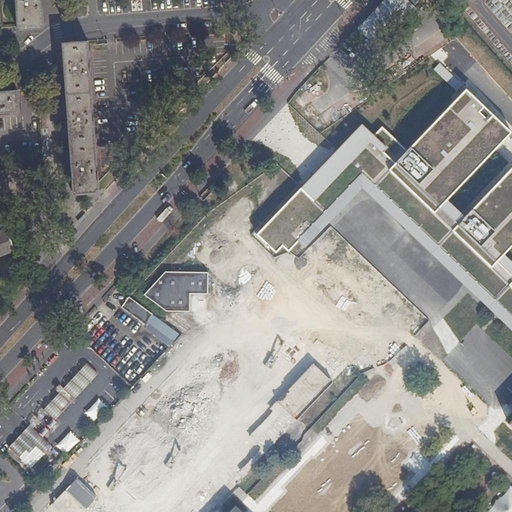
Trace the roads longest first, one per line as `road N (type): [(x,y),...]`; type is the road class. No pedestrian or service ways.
road 1 (primary): [(0,369),(302,40)]
road 2 (primary): [(279,29),(0,336)]
road 3 (residential): [(95,26),(230,16),(279,29)]
